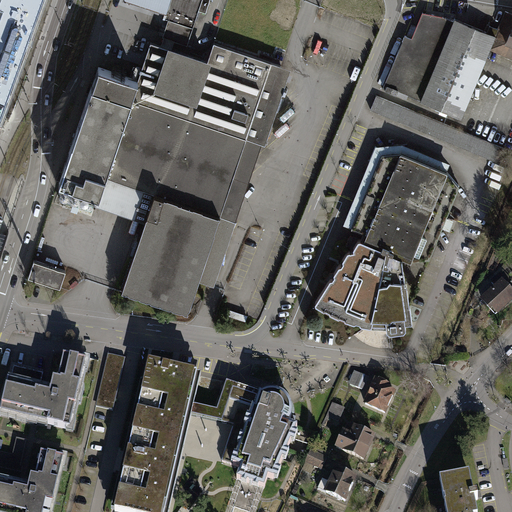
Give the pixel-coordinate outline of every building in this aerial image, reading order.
[(0,0),(0,105),(38,0),(0,0)] [(123,0),(151,9),(166,14),(170,0),(123,0)] [(210,0),(170,0),(166,14),(164,18),(168,19),(193,28),(199,10),(206,13),(210,0)] [(498,29),(490,49),(511,58),(511,13),(505,11),(498,29)] [(444,16),(423,12),(412,38),(405,35),(382,89),(396,95),(398,90),(462,117),(490,49),(498,29),(490,25),(487,32),(455,19),(454,21),(444,16)] [(193,28),(168,19),(166,28),(163,37),(187,45),(190,35),(193,28)] [(207,61),(150,42),(137,80),(98,66),(64,173),(60,172),(57,180),(61,182),(59,186),(98,199),(106,177),(154,193),(145,221),(122,292),(188,314),(199,281),(214,286),(262,144),(265,145),(285,88),(266,81),(272,62),(214,42),(207,61)] [(370,109),(501,163),(507,149),(376,95),(370,109)] [(401,152),(382,154),(351,228),(363,233),(360,239),(403,257),(410,260),(429,258),(460,186),(447,171),(401,152)] [(154,193),(106,177),(98,199),(96,205),(145,221),(154,193)] [(403,257),(360,239),(359,239),(353,247),(347,250),(315,301),(316,304),(339,316),(345,319),(354,322),(361,324),(370,326),(372,324),(373,318),(386,319),(387,329),(390,332),(404,330),(406,327),(406,323),(412,322),(410,305),(405,305),(402,284),(405,284),(402,258),(403,257)] [(66,272),(34,262),(28,279),(60,289),(66,272)] [(511,294),(511,290),(499,275),(491,283),(494,287),(482,298),(493,311),(511,294)] [(125,358),(108,354),(96,407),(113,411),(125,358)] [(8,381),(0,405),(0,413),(67,429),(70,419),(72,419),(83,372),(81,372),(83,361),(64,356),(58,381),(53,380),(50,394),(39,392),(43,374),(14,367),(10,382),(8,381)] [(197,375),(149,364),(131,441),(179,452),(188,415),(190,405),(197,375)] [(367,378),(355,373),(350,385),(362,390),(367,378)] [(387,385),(376,380),(365,404),(385,413),(394,392),(386,389),(387,385)] [(269,393),(263,395),(258,393),(259,390),(242,384),(241,387),(227,382),(217,411),(190,405),(188,415),(234,425),(222,462),(241,468),(237,479),(242,481),(243,481),(244,479),(247,480),(247,483),(249,483),(250,486),(252,485),(254,485),(255,483),(259,484),(258,487),(259,487),(264,489),(268,478),(274,480),(274,478),(273,478),(276,470),(278,470),(283,460),(282,460),(285,451),(286,452),(291,441),(290,441),(293,433),(295,433),(297,427),(285,423),(286,421),(289,423),(291,417),(292,412),(291,406),(289,401),(285,397),(280,394),(274,392),(269,393)] [(338,421),(343,408),(332,403),(326,416),(338,421)] [(374,437),(355,428),(351,436),(344,432),(336,448),(363,460),(374,437)] [(0,452),(0,467),(22,472),(23,467),(20,466),(26,441),(16,438),(13,455),(0,452)] [(165,511),(179,452),(131,441),(114,511),(117,511),(165,511)] [(327,457),(311,450),(305,462),(321,470),(327,457)] [(0,481),(0,511),(50,511),(61,469),(58,469),(61,458),(41,454),(35,478),(31,477),(28,492),(9,487),(9,484),(0,481)] [(356,479),(336,470),(330,483),(325,480),(323,484),(321,483),(318,489),(326,493),(345,502),(356,479)] [(469,475),(445,480),(447,490),(442,491),(444,499),(446,504),(445,505),(446,511),(476,511),(474,500),(478,500),(477,495),(473,496),(469,475)]
